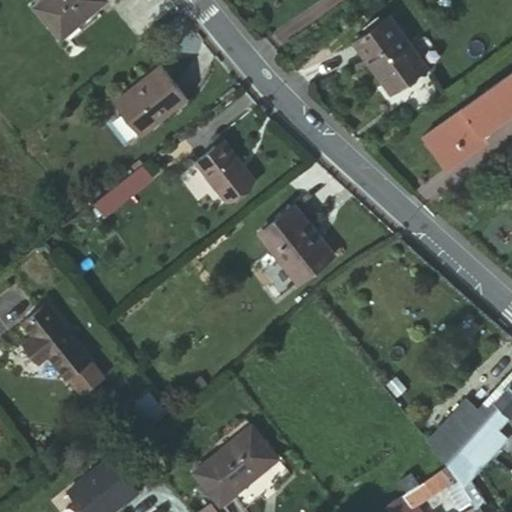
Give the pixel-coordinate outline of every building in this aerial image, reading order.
[(66,34),(105,0),(44,0),(41,2),(66,34)] [(389,92),(418,67),(382,20),(349,43),(389,92)] [(157,63),(113,100),(140,135),(185,97),(157,63)] [(418,136),(444,170),(476,146),(473,141),(511,112),(511,75),(509,71),(418,136)] [(220,136),(196,157),(225,194),(250,172),(220,136)] [(333,251),(307,219),(293,202),(258,233),(298,281),(333,251)] [(0,235),(15,225),(0,205),(0,235)] [(88,361),(46,306),(20,325),(29,337),(18,346),(35,367),(46,358),(64,380),(88,361)] [(511,367),(475,406),(482,415),(488,407),(511,384),(511,367)] [(511,412),(511,384),(488,407),(494,415),(503,422),(511,413),(511,412)] [(143,434),(167,410),(148,392),(124,416),(143,434)] [(466,399),(424,441),(439,462),(459,440),(449,431),(475,406),(466,399)] [(482,415),(475,406),(449,431),(459,440),(439,462),(443,466),(458,452),(487,422),(482,415)] [(494,415),(488,407),(482,415),(487,422),(494,415)] [(503,422),(494,415),(487,422),(497,429),(503,422)] [(458,452),(475,472),(492,457),(508,442),(501,435),(487,422),(458,452)] [(192,483),(214,511),(218,511),(222,509),(224,511),(274,469),(248,437),(192,483)] [(445,469),(459,487),(475,472),(458,452),(443,466),(445,469)] [(61,494),(76,511),(107,511),(115,506),(118,509),(134,495),(103,458),(61,494)] [(438,475),(418,486),(426,499),(445,488),(438,475)] [(382,509),(383,511),(404,511),(406,511),(426,499),(418,486),(382,509)]
